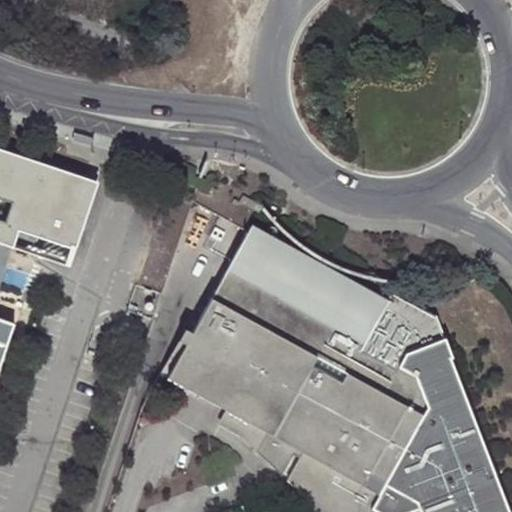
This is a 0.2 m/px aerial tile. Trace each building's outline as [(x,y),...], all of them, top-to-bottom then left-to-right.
[(0,288),(14,241),(71,257),(95,171),(0,144),(0,288)] [(365,511),(368,507),(352,498),(359,485),(377,494),(382,485),(414,503),(417,511),(508,511),(435,316),(392,291),(387,299),(253,225),(263,207),(263,205),(244,194),(242,197),(240,203),(235,200),(216,190),(210,187),(198,180),(174,168),(167,188),(191,201),(246,231),(191,335),(168,376),(229,409),(221,424),(241,434),(257,450),(271,427),(305,446),(287,480),(319,511),(326,511),(333,499),(347,506),(344,511),(365,511)] [(158,293),(160,293),(191,201),(167,188),(134,285),(158,293)] [(134,285),(125,310),(127,311),(134,285)] [(134,285),(127,311),(149,318),(158,293),(134,285)] [(149,318),(151,319),(160,293),(158,293),(149,318)] [(0,358),(11,325),(0,321),(0,358)] [(344,511),(347,506),(333,499),(326,511),(344,511)]
